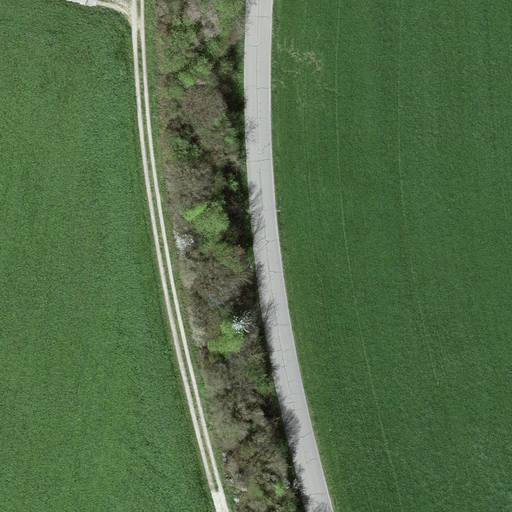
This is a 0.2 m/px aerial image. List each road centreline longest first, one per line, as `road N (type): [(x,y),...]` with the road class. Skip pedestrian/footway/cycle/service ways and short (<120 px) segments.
road 1 (unclassified): [(315,511),(279,339),(259,141),(265,0)]
road 2 (track): [(215,511),(150,243),(132,15)]
